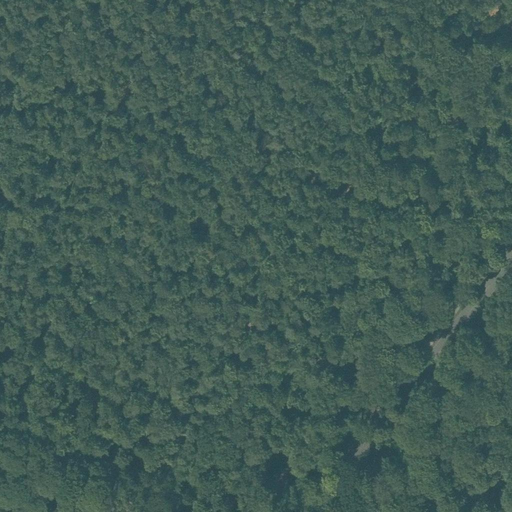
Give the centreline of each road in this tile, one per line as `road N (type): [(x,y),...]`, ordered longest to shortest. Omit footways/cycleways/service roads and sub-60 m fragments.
road 1 (track): [(472,0),(318,440)]
road 2 (secondary): [(301,511),(511,239)]
road 3 (track): [(146,511),(0,456)]
